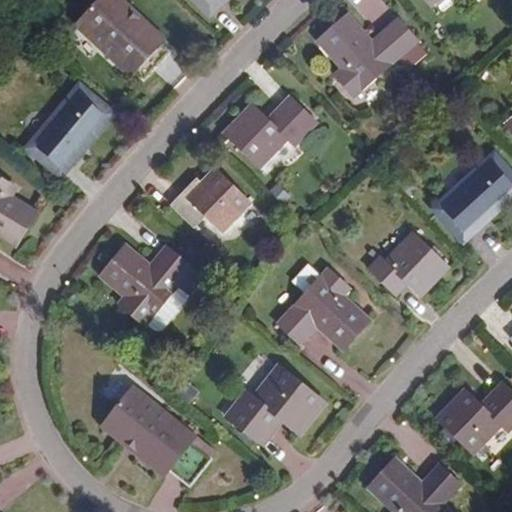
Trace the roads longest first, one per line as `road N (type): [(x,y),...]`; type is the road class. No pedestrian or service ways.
road 1 (residential): [(122,511),(66,471),(40,423),(23,376),(26,317),(49,267),(299,0)]
road 2 (residential): [(511,266),(301,491),(244,511)]
